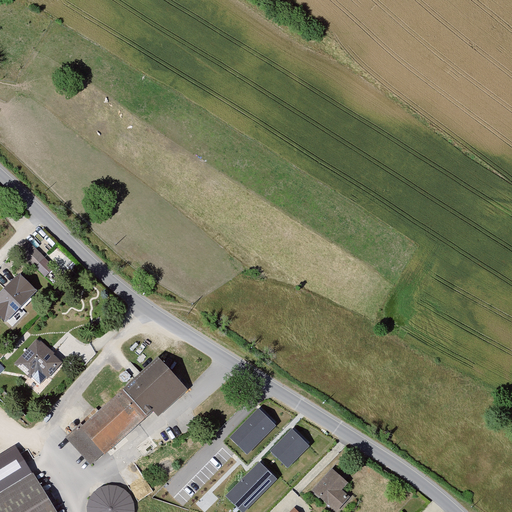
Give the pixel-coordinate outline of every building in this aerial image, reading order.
[(48,262),(27,242),(12,259),(33,279),(48,262)] [(36,293),(18,274),(0,290),(0,320),(4,324),(36,293)] [(62,361),(36,338),(14,365),(39,387),(62,361)] [(157,354),(79,428),(104,454),(151,409),(158,417),(189,388),(157,354)] [(258,409),(230,438),(247,456),(276,426),(258,409)] [(292,429),(269,451),(287,469),(310,447),(292,429)] [(56,511),(14,444),(0,452),(0,511),(56,511)] [(259,462),(225,496),(241,511),(244,511),(277,480),(259,462)] [(330,468),(311,491),(336,511),(355,488),(330,468)] [(93,489),(89,495),(87,503),(87,511),(132,511),(133,511),(134,503),(132,496),(128,489),(122,485),(114,482),(107,482),(99,484),(93,489)]
